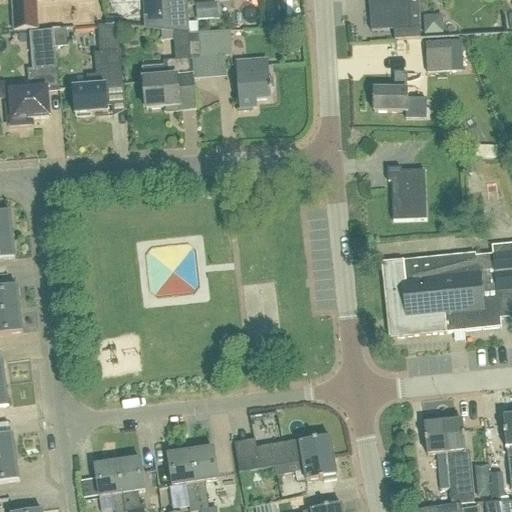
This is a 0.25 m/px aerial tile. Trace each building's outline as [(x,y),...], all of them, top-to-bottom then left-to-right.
[(147,22),(147,32),(174,35),(189,37),(187,0),(161,0),(163,20),(147,22)] [(369,0),(371,35),(395,34),(395,44),(421,43),(418,0),(369,0)] [(15,33),(38,32),(37,3),(13,5),(15,33)] [(80,27),(99,26),(97,3),(79,4),(80,27)] [(191,21),(211,20),(210,5),(190,6),(191,21)] [(43,30),(62,29),(60,6),(41,7),(43,30)] [(100,56),(95,57),(96,70),(97,79),(87,79),(88,92),(74,93),(75,119),(107,117),(105,91),(124,89),(121,55),(120,55),(118,28),(99,29),(100,56)] [(47,95),(59,94),(54,33),(31,35),(34,74),(28,75),(30,96),(11,97),(12,108),(6,109),(8,130),(32,128),(32,123),(49,122),(47,95)] [(191,62),(232,59),(231,34),(190,36),(191,62)] [(146,113),(179,110),(195,109),(189,39),(189,37),(174,35),(176,63),(164,64),(164,65),(164,69),(143,70),(144,84),(146,113)] [(429,77),(451,76),(450,44),(427,45),(429,77)] [(268,81),(268,80),(267,67),(238,69),(239,82),(238,82),(240,113),(256,112),(256,105),(270,104),(269,96),(272,96),(272,93),(273,92),(273,81),(268,81)] [(373,93),(373,115),(405,116),(405,123),(425,123),(426,103),(407,102),(407,94),(406,94),(406,77),(396,77),(396,78),(396,94),(373,93)] [(401,176),(401,172),(388,173),(388,186),(392,186),(393,225),(427,224),(425,175),(401,176)] [(0,240),(13,239),(11,216),(0,217),(0,240)] [(0,240),(0,263),(16,262),(13,239),(0,240)] [(405,264),(382,266),(388,323),(390,343),(448,337),(448,336),(465,334),(465,336),(501,333),(500,322),(509,321),(511,323),(511,247),(492,250),(493,259),(476,261),(475,257),(405,265),(405,264)] [(0,315),(21,313),(18,290),(0,292),(0,315)] [(0,338),(23,336),(21,313),(0,315),(0,338)] [(0,411),(9,411),(6,388),(0,388),(0,411)] [(444,427),(451,491),(451,493),(452,509),(474,507),(471,476),(467,477),(466,459),(463,460),(462,456),(466,455),(463,425),(444,427)] [(441,480),(442,494),(451,493),(451,491),(444,427),(425,428),(428,459),(438,458),(440,480),(441,480)] [(0,463),(16,461),(13,438),(0,440),(0,463)] [(239,475),(275,470),(333,460),(330,441),(329,441),(329,438),(317,440),(317,442),(313,442),(313,444),(301,446),(300,443),(283,446),(283,448),(256,453),(257,462),(239,465),(235,445),(234,445),(239,475)] [(213,453),(190,456),(198,511),(208,511),(205,486),(218,484),(213,453)] [(189,511),(198,511),(190,456),(168,459),(172,490),(186,488),(189,511)] [(333,460),(275,470),(276,479),(296,475),(298,485),(306,483),(306,484),(319,482),(320,483),(324,483),(324,484),(336,483),(335,480),(336,480),(333,460)] [(0,486),(20,484),(16,461),(0,463),(0,486)] [(140,463),(117,466),(123,511),(139,511),(136,496),(145,494),(140,463)] [(115,511),(123,511),(117,466),(94,470),(99,501),(114,499),(115,511)]
